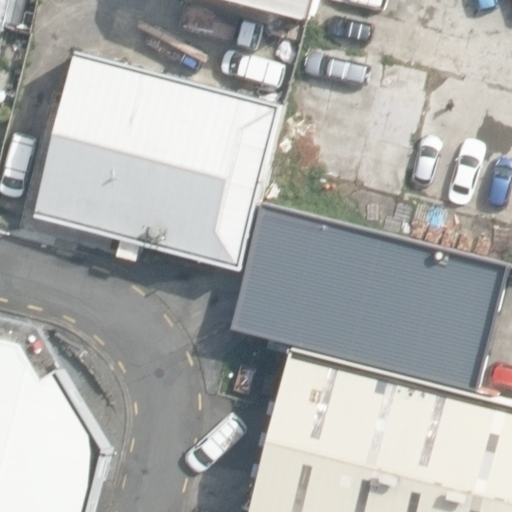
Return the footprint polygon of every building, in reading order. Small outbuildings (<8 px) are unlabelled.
[(0,0),(0,33),(13,37),(22,0),(0,0)] [(324,0),(272,0),(322,12),(324,0)] [(289,97),(86,49),(51,217),(259,276),(289,97)] [(511,300),(511,265),(280,208),(249,327),(489,391),(511,300)] [(51,328),(0,316),(0,508),(16,511),(99,511),(116,443),(51,328)] [(511,511),(511,405),(298,354),(259,511),(511,511)]
